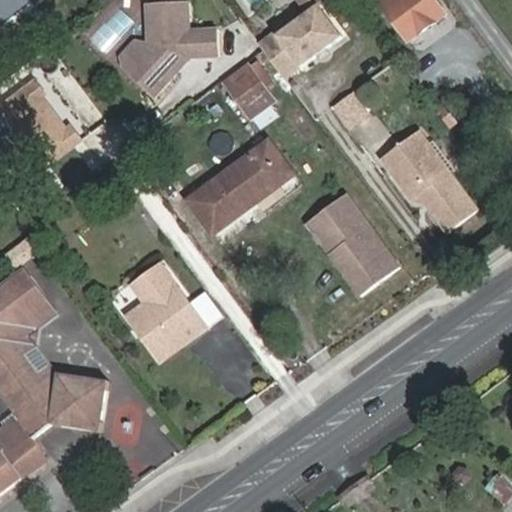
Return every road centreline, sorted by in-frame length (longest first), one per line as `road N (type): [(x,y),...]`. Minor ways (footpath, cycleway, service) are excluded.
road 1 (primary): [(511,296),(213,511)]
road 2 (unknown): [(468,287),(319,121)]
